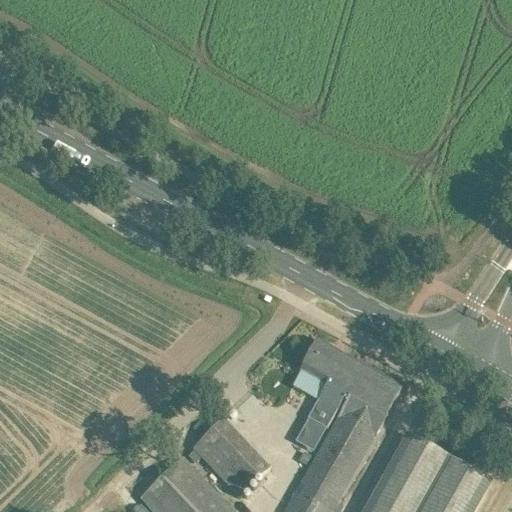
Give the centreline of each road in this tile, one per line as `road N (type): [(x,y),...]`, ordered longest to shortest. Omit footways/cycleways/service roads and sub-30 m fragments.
road 1 (secondary): [(444,353),(0,110)]
road 2 (track): [(83,511),(312,281)]
road 3 (tertiary): [(511,251),(444,353)]
